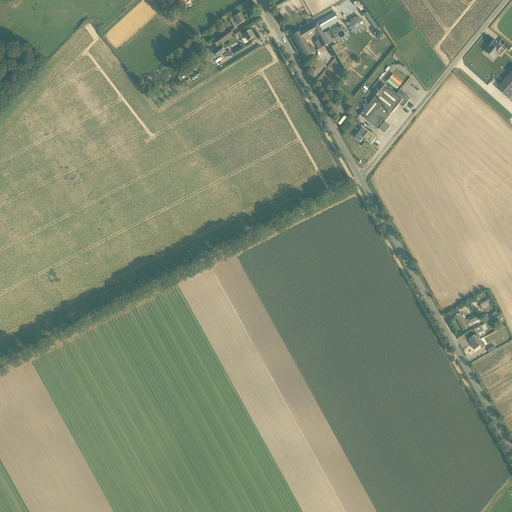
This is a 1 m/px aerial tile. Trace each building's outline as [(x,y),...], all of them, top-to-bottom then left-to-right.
[(377,31),(380,29),(368,12),(365,15),(377,31)] [(304,40),(314,34),(321,30),(321,32),(339,22),(334,13),(292,37),(297,46),(305,41),(304,40)] [(235,29),(237,27),(236,26),(245,21),(241,14),(230,20),(235,29)] [(351,31),(355,33),(360,32),(363,29),(365,25),(363,21),(360,18),(355,17),(351,19),(349,23),(349,27),(351,31)] [(336,42),(340,44),(344,43),(348,40),(349,36),(348,31),(344,28),(340,28),(336,30),(333,33),(333,38),(336,42)] [(217,48),(234,36),(229,30),(212,42),(217,48)] [(323,34),(321,32),(321,30),(314,34),(318,41),(314,43),(318,50),(322,48),(333,41),(328,32),(323,34)] [(244,35),(241,31),(234,36),(236,39),(239,36),(241,40),(245,38),(247,42),(250,40),(252,43),(257,40),(253,33),(252,34),(250,31),(244,35)] [(489,47),(485,52),(491,57),(495,52),(496,52),(501,46),(493,39),(488,46),(489,47)] [(309,48),(305,41),(297,46),(304,58),(316,52),(313,46),(309,48)] [(511,46),(506,42),(503,46),(509,51),(511,47),(511,46)] [(217,58),(225,52),(221,46),(213,52),(217,58)] [(157,76),(170,65),(167,61),(154,72),(157,76)] [(511,96),(511,71),(497,89),(509,99),(511,101),(511,96)] [(397,95),(385,85),(359,116),(378,131),(399,105),(403,108),(411,99),(400,90),(397,95)] [(376,139),(362,129),(355,138),(360,143),(364,138),(372,144),(376,139)] [(490,300),(490,301),(481,306),(482,309),(484,308),(491,304),(492,303),(490,300)] [(500,315),(497,309),(492,312),(493,314),(490,315),(490,314),(483,317),(485,322),(492,319),(500,315)] [(462,316),(460,313),(458,315),(457,314),(457,315),(455,316),(464,331),(469,328),(468,326),(472,324),(479,320),(476,315),(469,319),(466,320),(465,318),(466,318),(464,315),(462,316)] [(484,331),(481,326),(472,331),(475,336),(469,340),(472,345),(481,340),(479,337),(480,337),(479,334),(484,331)] [(483,342),(482,343),(481,340),(472,345),(475,350),(481,347),(482,349),(486,347),(485,346),(483,342)]
